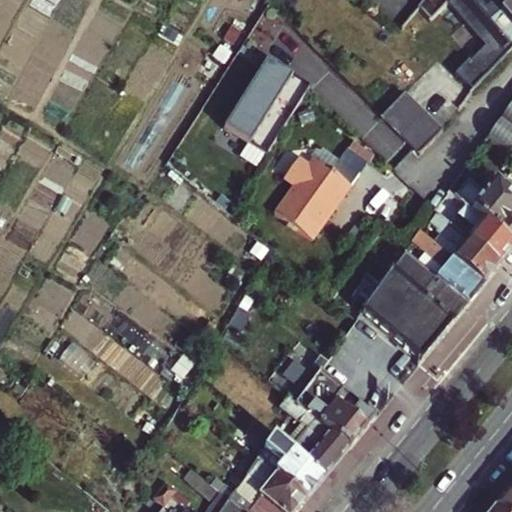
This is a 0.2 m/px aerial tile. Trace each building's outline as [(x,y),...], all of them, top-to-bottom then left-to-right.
[(332,0),(381,42),(394,26),(363,0),(332,0)] [(400,31),(463,98),(511,47),(511,0),(449,0),(430,21),(417,9),(413,14),(400,31)] [(430,21),(449,0),(425,0),(417,9),(430,21)] [(230,129),(254,144),(297,76),(273,61),(230,129)] [(404,171),(441,132),(403,95),(365,133),(404,171)] [(511,104),(486,140),(508,158),(511,152),(511,104)] [(294,185),(276,214),(319,242),(376,153),(356,140),(333,174),(303,155),(287,180),(294,185)] [(442,183),(451,189),(459,178),(449,172),(442,183)] [(511,226),(511,172),(500,186),(495,181),(483,195),(460,177),(459,178),(451,189),(448,193),(502,238),(511,226)] [(499,268),(511,251),(511,246),(502,238),(448,193),(443,201),(462,218),(460,221),(452,229),(499,268)] [(483,287),(499,268),(452,229),(436,216),(428,227),(436,234),(435,235),(442,241),(436,248),(483,287)] [(467,307),(483,287),(436,248),(419,234),(413,243),(425,254),(416,265),(467,307)] [(403,256),(400,253),(393,261),(397,265),(403,256)] [(361,317),(420,364),(467,307),(416,265),(404,255),(403,256),(397,265),(379,290),(371,302),(361,317)] [(379,290),(370,284),(361,296),(371,302),(379,290)] [(227,327),(237,333),(248,313),(239,307),(227,327)] [(349,450),(374,419),(311,369),(288,400),(349,450)] [(323,480),(349,450),(288,400),(281,409),(297,423),(308,432),(291,453),(323,480)] [(305,503),(323,480),(291,453),(279,444),(253,422),(245,433),(266,451),(257,463),(305,503)] [(308,432),(297,423),(279,444),(291,453),(308,432)] [(237,511),(297,511),(305,503),(257,463),(232,496),(225,489),(219,496),(237,511)] [(183,511),(189,504),(166,485),(153,501),(163,510),(171,501),(183,511)] [(511,511),(511,493),(509,491),(493,510),(495,511),(511,511)] [(237,511),(219,496),(206,511),(237,511)]
